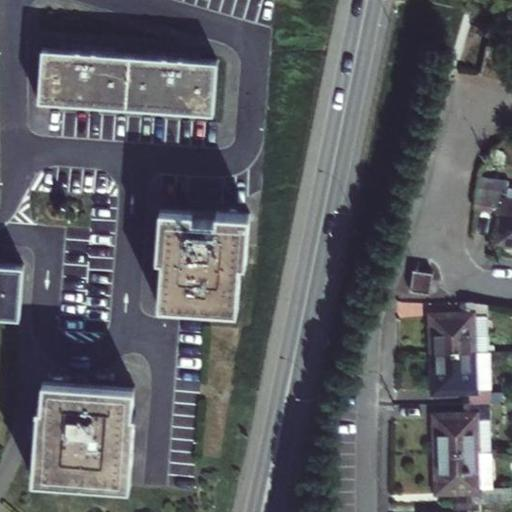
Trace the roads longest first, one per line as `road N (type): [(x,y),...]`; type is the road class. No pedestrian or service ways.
road 1 (primary): [(365,0),(296,341)]
road 2 (residential): [(418,216),(371,322),(368,511)]
road 3 (primary): [(296,341),(254,511)]
road 4 (primary): [(271,511),(296,341)]
road 5 (residential): [(511,106),(490,111),(463,133),(418,216)]
road 6 (residential): [(418,216),(455,273),(511,290)]
